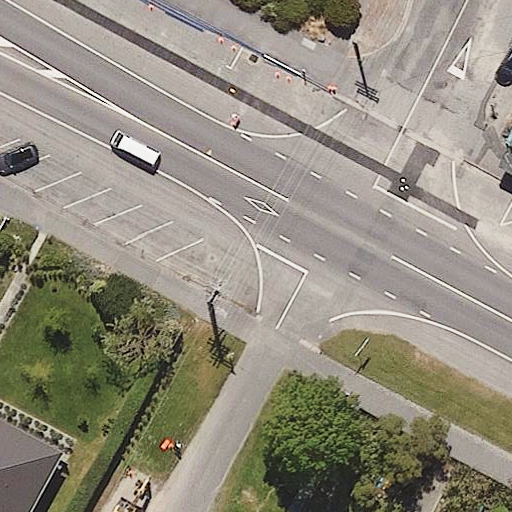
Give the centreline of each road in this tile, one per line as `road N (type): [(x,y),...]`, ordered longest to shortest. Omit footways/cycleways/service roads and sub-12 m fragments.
road 1 (primary): [(0,45),(340,229)]
road 2 (residential): [(340,229),(306,273),(181,511)]
road 3 (residential): [(467,0),(373,187),(340,229)]
road 4 (primary): [(340,229),(511,317)]
